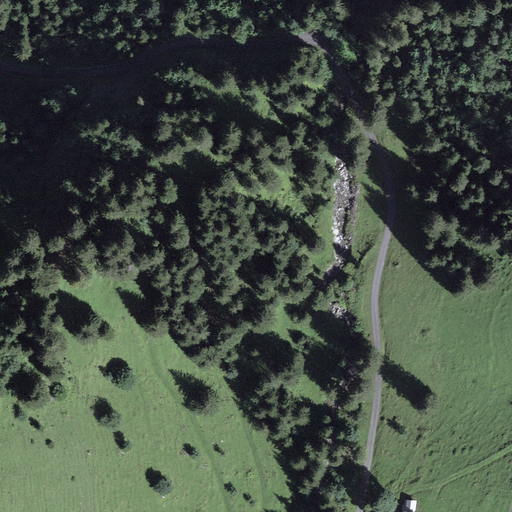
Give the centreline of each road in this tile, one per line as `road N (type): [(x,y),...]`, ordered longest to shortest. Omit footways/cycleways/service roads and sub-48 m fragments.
road 1 (unclassified): [(0,61),(68,73),(127,67),(189,42),(316,39),(330,50),(383,162),(392,206),(373,303),(375,409),(361,511)]
road 2 (track): [(394,511),(400,496),(449,483),(511,450)]
